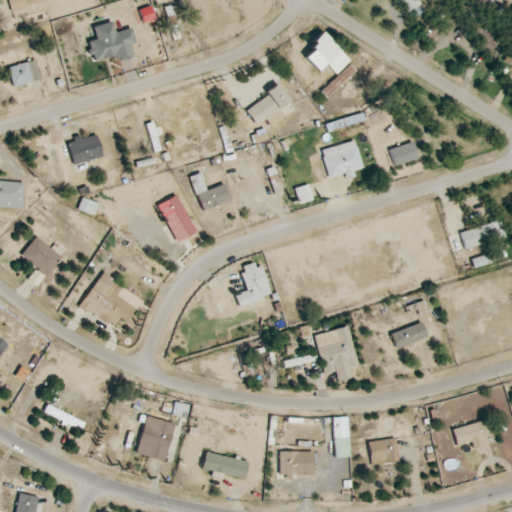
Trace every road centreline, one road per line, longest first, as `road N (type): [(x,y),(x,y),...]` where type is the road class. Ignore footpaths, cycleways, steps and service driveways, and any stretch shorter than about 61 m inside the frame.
road 1 (residential): [(511,367),(401,398),(320,406),(246,400),(122,364),(0,286),(53,114),(226,62),(262,43),(307,0)]
road 2 (tertiary): [(511,489),(418,511),(154,500),(92,481),(0,433)]
road 3 (residential): [(144,372),(175,297),(225,252),(511,160)]
road 4 (residential): [(511,130),(309,0)]
